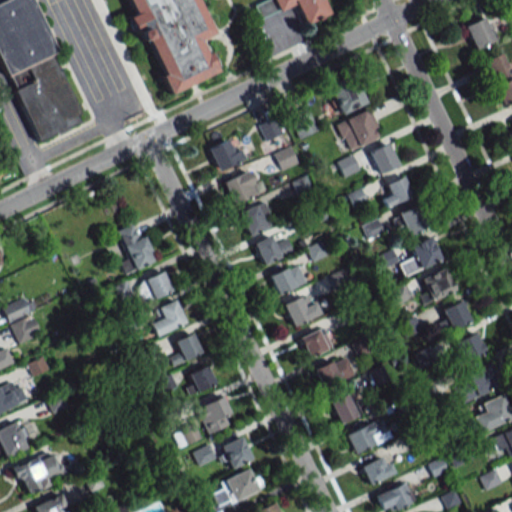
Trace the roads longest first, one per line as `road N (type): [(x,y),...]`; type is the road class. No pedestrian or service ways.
road 1 (residential): [(325,511),(145,138)]
road 2 (residential): [(511,275),(388,15)]
road 3 (residential): [(145,138),(388,15)]
road 4 (residential): [(0,209),(145,138)]
